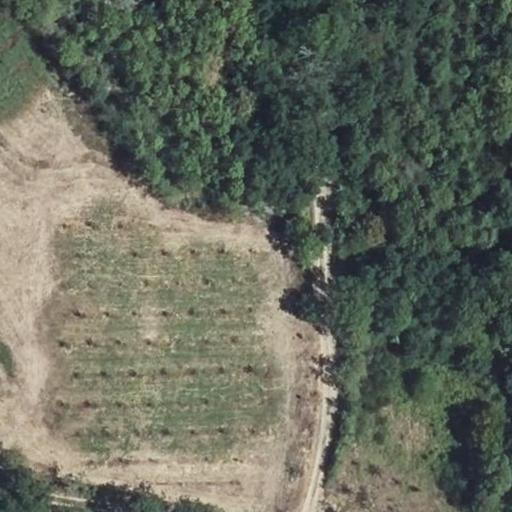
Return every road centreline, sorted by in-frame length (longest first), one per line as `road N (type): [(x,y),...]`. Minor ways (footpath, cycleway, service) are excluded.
road 1 (track): [(303,511),(327,433),(319,138),(351,0)]
road 2 (track): [(121,511),(0,488)]
